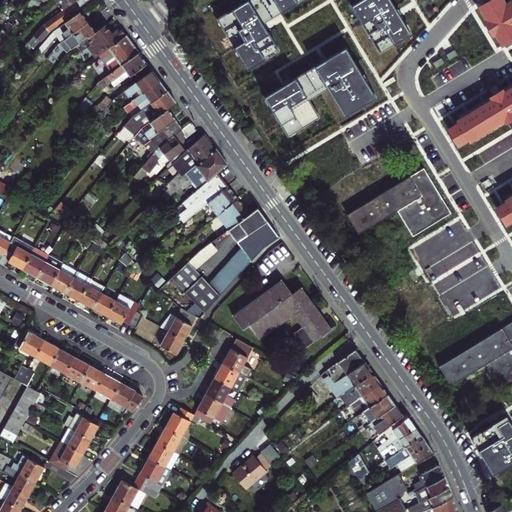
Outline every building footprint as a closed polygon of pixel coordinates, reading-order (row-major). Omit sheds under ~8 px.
[(41,22),(26,40),(32,45),(38,37),(39,38),(48,28),(74,11),(73,10),(87,0),(73,0),(68,4),(60,9),(41,22)] [(68,4),(73,0),(53,0),(60,9),(68,4)] [(295,0),(243,0),(216,17),(245,65),(274,48),(258,22),(295,0)] [(387,0),(354,0),(348,4),(375,51),(407,32),(387,0)] [(511,4),(508,6),(504,0),(492,0),(482,6),(504,42),(511,37),(511,4)] [(68,34),(88,20),(84,15),(81,10),(49,32),(39,44),(43,47),(57,30),(60,29),(63,34),(66,32),(68,34)] [(85,37),(95,31),(91,25),(88,20),(68,34),(60,40),(67,50),(85,37)] [(110,46),(129,33),(125,27),(123,25),(115,30),(109,21),(95,31),(85,37),(97,55),(101,52),(110,46)] [(129,33),(110,46),(101,52),(114,69),(123,63),(141,50),(135,41),(129,33)] [(343,46),(259,96),(283,135),(316,115),(306,99),(325,87),(342,114),(373,96),(343,46)] [(107,74),(111,81),(116,78),(118,81),(130,72),(137,81),(154,67),(148,59),(141,50),(123,63),(114,69),(107,74)] [(140,94),(162,78),(158,73),(154,67),(137,81),(125,89),(118,94),(114,97),(111,101),(115,105),(121,101),(122,102),(137,91),(140,94)] [(100,79),(97,83),(102,87),(111,81),(107,74),(100,79)] [(146,97),(150,103),(169,88),(166,83),(162,78),(140,94),(124,106),(123,108),(126,112),(146,97)] [(114,88),(118,94),(125,89),(121,83),(114,88)] [(452,125),(461,140),(471,134),(472,137),(508,114),(510,116),(511,115),(511,85),(506,89),(505,87),(496,92),(497,95),(460,117),(462,120),(452,125)] [(174,94),(169,88),(150,103),(133,115),(124,126),(136,136),(144,126),(152,120),(170,107),(179,100),(174,94)] [(177,117),(170,107),(152,120),(144,126),(136,136),(146,144),(165,127),(171,137),(174,135),(184,127),(177,117)] [(195,126),(192,121),(184,127),(174,135),(175,135),(161,146),(169,157),(184,147),(179,140),(185,136),(186,137),(197,130),(195,126)] [(173,162),(181,172),(184,170),(187,172),(217,146),(211,138),(205,130),(173,162)] [(248,131),(241,137),(247,145),(254,138),(248,131)] [(223,154),(217,146),(187,172),(184,170),(181,172),(165,185),(169,190),(163,196),(166,201),(183,187),(184,189),(193,182),(197,179),(196,177),(202,173),(208,181),(218,173),(229,163),(223,154)] [(161,160),(151,169),(154,173),(164,165),(161,160)] [(426,167),(349,213),(361,232),(399,209),(414,234),(453,211),(426,167)] [(224,179),(218,173),(208,181),(199,190),(190,198),(184,203),(189,209),(181,217),(186,223),(204,207),(229,186),(224,179)] [(196,177),(197,179),(193,182),(199,190),(208,181),(202,173),(196,177)] [(0,193),(4,195),(10,187),(0,182),(0,193)] [(213,218),(238,197),(234,192),(229,186),(204,207),(213,218)] [(89,191),(84,196),(89,200),(94,195),(89,191)] [(499,207),(508,222),(511,219),(511,195),(507,199),(508,201),(499,207)] [(166,201),(163,196),(157,202),(161,206),(166,201)] [(224,232),(229,228),(250,211),(244,204),(238,197),(213,218),(224,232)] [(61,201),(54,209),(57,211),(63,203),(61,201)] [(63,203),(57,211),(65,218),(71,210),(63,203)] [(229,228),(240,242),(259,228),(269,221),(263,213),(258,205),(250,211),(229,228)] [(15,233),(0,225),(0,249),(4,252),(11,240),(15,233)] [(254,255),(268,240),(264,234),(259,228),(240,242),(241,243),(239,245),(241,247),(243,246),(243,247),(248,243),(249,245),(248,245),(254,255)] [(36,245),(15,233),(11,240),(32,252),(36,245)] [(24,267),(32,252),(11,240),(4,252),(11,256),(9,259),(15,262),(24,267)] [(94,241),(90,247),(104,257),(107,252),(94,241)] [(202,316),(250,259),(241,247),(210,282),(199,270),(210,260),(218,254),(209,244),(200,253),(173,278),(197,302),(189,310),(196,314),(202,316)] [(38,275),(51,253),(36,245),(32,252),(24,267),(30,271),(38,275)] [(64,260),(51,253),(38,275),(44,278),(52,283),(64,260)] [(79,269),(64,260),(52,283),(60,287),(67,291),(79,269)] [(74,294),(81,298),(93,276),(79,269),(67,291),(74,294)] [(164,281),(151,273),(145,278),(159,286),(164,281)] [(88,302),(94,306),(103,290),(106,284),(93,276),(81,298),(88,302)] [(273,282),(268,286),(231,312),(242,327),(248,323),(259,337),(293,313),(301,324),(292,330),(304,347),(332,327),(310,295),(302,284),(292,291),(282,276),(273,282)] [(109,314),(117,298),(103,290),(94,306),(102,310),(109,314)] [(124,318),(130,321),(137,309),(140,302),(121,292),(117,298),(109,314),(117,318),(122,321),(124,318)] [(167,327),(184,336),(189,326),(196,314),(189,310),(186,309),(180,304),(175,313),(167,327)] [(136,325),(142,313),(143,313),(137,309),(130,321),(136,325)] [(160,323),(167,327),(175,313),(171,310),(160,323)] [(511,321),(442,364),(453,383),(491,359),(507,385),(511,382),(511,321)] [(180,343),(184,336),(167,327),(159,343),(175,351),(180,343)] [(14,345),(34,356),(43,340),(34,335),(28,331),(27,334),(21,331),(14,345)] [(230,349),(224,360),(241,369),(247,372),(251,364),(245,361),(253,345),(237,337),(230,349)] [(49,364),(58,348),(50,344),(43,340),(34,356),(49,364)] [(49,364),(65,373),(74,356),(66,352),(58,348),(49,364)] [(360,353),(356,348),(326,371),(330,376),(360,353)] [(331,378),(343,395),(374,372),(367,363),(360,353),(330,376),(331,378)] [(65,373),(80,381),(89,365),(81,361),(74,356),(65,373)] [(220,367),(216,375),(232,384),(239,388),(247,372),(241,369),(224,360),(220,367)] [(21,365),(14,377),(20,380),(27,368),(21,365)] [(80,381),(95,390),(104,373),(96,369),(89,365),(80,381)] [(34,372),(27,368),(20,380),(27,384),(34,372)] [(0,378),(10,384),(14,377),(0,369),(0,378)] [(374,372),(343,395),(342,396),(349,406),(351,405),(381,383),(378,378),(374,372)] [(95,390),(110,398),(120,382),(112,378),(104,373),(95,390)] [(211,383),(207,391),(234,405),(238,397),(228,392),(232,384),(216,375),(211,383)] [(0,386),(6,390),(10,384),(0,378),(0,386)] [(331,378),(325,383),(337,399),(342,396),(343,395),(331,378)] [(125,407),(132,410),(143,396),(134,391),(135,390),(129,387),(120,382),(110,398),(125,407)] [(381,383),(351,405),(355,410),(359,416),(366,411),(389,394),(385,388),(381,383)] [(23,391),(36,398),(39,391),(27,384),(23,391)] [(23,391),(20,398),(32,405),(36,398),(23,391)] [(201,401),(196,412),(203,416),(213,421),(215,416),(225,421),(234,405),(207,391),(201,401)] [(389,394),(366,411),(359,416),(362,421),(366,427),(374,421),(397,404),(393,399),(389,394)] [(16,404),(29,410),(31,405),(32,405),(20,398),(16,404)] [(125,407),(110,398),(106,405),(121,414),(125,407)] [(16,404),(13,409),(26,416),(29,410),(16,404)] [(397,404),(374,421),(380,431),(404,414),(400,409),(397,404)] [(191,437),(203,416),(196,412),(189,408),(184,405),(181,412),(177,410),(173,416),(168,425),(191,437)] [(9,416),(22,423),(24,419),(26,416),(13,409),(9,416)] [(407,411),(404,414),(384,430),(389,438),(378,446),(382,452),(388,448),(417,427),(412,419),(407,411)] [(68,426),(91,439),(95,433),(99,426),(77,414),(74,419),(70,416),(65,424),(68,426)] [(9,416),(6,422),(18,429),(22,423),(9,416)] [(511,427),(505,416),(470,436),(491,472),(511,460),(511,427)] [(32,424),(25,420),(22,426),(30,429),(32,424)] [(6,422),(2,428),(15,435),(18,429),(6,422)] [(164,432),(160,440),(176,449),(182,452),(191,437),(168,425),(164,432)] [(60,440),(84,453),(87,447),(91,439),(68,426),(60,440)] [(417,427),(388,448),(390,452),(381,458),(383,462),(399,452),(423,436),(420,431),(417,427)] [(15,435),(2,428),(0,432),(0,435),(11,442),(15,435)] [(423,436),(399,452),(405,460),(429,444),(426,440),(423,436)] [(84,453),(60,440),(48,461),(66,471),(69,465),(75,469),(79,461),(84,453)] [(156,447),(151,454),(168,464),(173,467),(182,452),(176,449),(160,440),(156,447)] [(429,444),(405,460),(410,468),(434,451),(431,448),(429,444)] [(390,452),(388,448),(382,452),(378,454),(381,458),(390,452)] [(0,450),(0,458),(7,463),(10,456),(0,450)] [(20,470),(36,479),(39,473),(44,465),(23,453),(18,462),(15,460),(12,465),(20,470)] [(145,466),(139,476),(152,483),(160,488),(162,484),(164,485),(173,467),(168,464),(151,454),(145,466)] [(363,465),(356,454),(346,462),(352,472),(363,465)] [(313,455),(306,461),(310,467),(318,462),(313,455)] [(234,477),(246,493),(268,476),(266,474),(272,470),(268,465),(263,458),(257,462),(256,461),(234,477)] [(391,463),(394,467),(400,463),(397,459),(391,463)] [(352,472),(357,480),(368,473),(363,465),(352,472)] [(420,496),(422,501),(448,487),(444,476),(439,465),(421,475),(423,479),(414,484),(417,490),(414,491),(417,498),(420,496)] [(12,483),(28,492),(31,487),(36,479),(20,470),(12,483)] [(402,479),(399,474),(366,495),(375,511),(399,511),(406,509),(400,499),(399,500),(397,497),(408,490),(402,479)] [(121,484),(116,493),(133,502),(141,506),(149,491),(156,495),(160,488),(152,483),(139,476),(135,483),(125,478),(121,484)] [(0,493),(5,497),(21,505),(24,500),(28,492),(12,483),(5,480),(0,489),(0,493)] [(422,501),(421,501),(425,511),(452,498),(450,492),(448,487),(422,501)] [(111,501),(108,508),(115,511),(127,511),(133,502),(116,493),(111,501)] [(16,511),(21,505),(5,497),(0,504),(0,511),(16,511)] [(452,498),(425,511),(424,511),(457,511),(458,511),(455,505),(452,498)] [(511,511),(511,501),(487,511),(511,511)]
